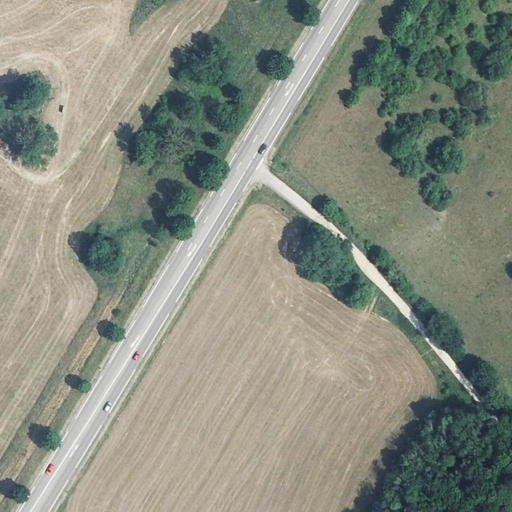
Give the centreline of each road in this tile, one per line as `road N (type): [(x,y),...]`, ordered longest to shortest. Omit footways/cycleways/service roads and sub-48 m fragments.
road 1 (secondary): [(33,511),(343,0)]
road 2 (track): [(511,429),(319,218),(243,164)]
